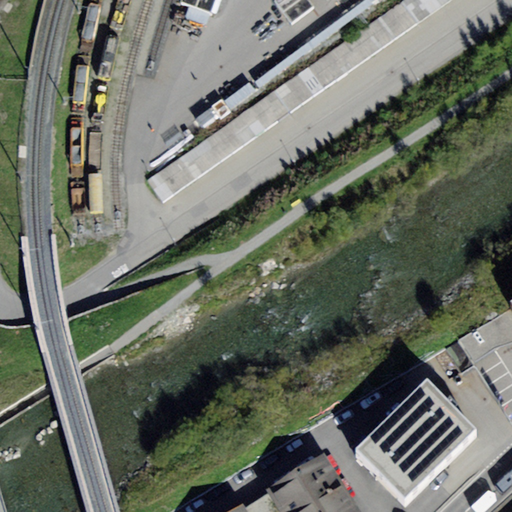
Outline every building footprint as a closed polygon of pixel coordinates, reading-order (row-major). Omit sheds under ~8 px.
[(184,0),(184,4),(215,11),(217,0),(184,0)] [(309,0),(273,0),(273,1),(289,25),(315,8),(309,0)] [(401,0),(374,17),(385,35),(443,0),(401,0)] [(355,457),(406,506),(477,434),(426,384),(355,457)] [(279,511),(360,511),(323,454),(266,491),(268,493),(279,511)] [(279,511),(268,493),(245,508),(247,511),(279,511)]
